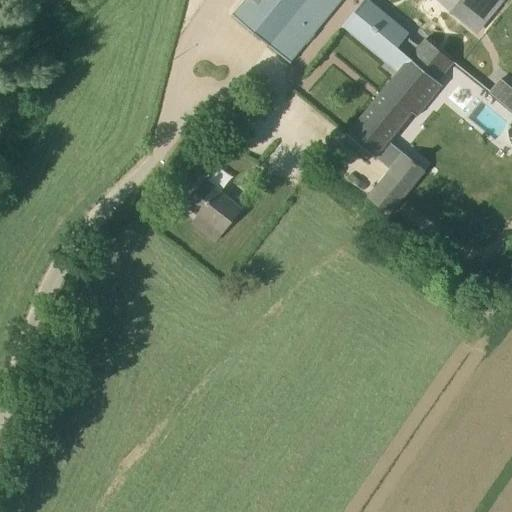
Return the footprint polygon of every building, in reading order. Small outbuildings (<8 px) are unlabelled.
[(247,0),(236,14),(292,60),(308,41),(310,42),(318,33),(316,31),(341,0),(247,0)] [(353,13),(342,26),(398,72),(347,134),(375,157),(411,112),(417,117),(443,85),(437,81),(453,62),(426,39),(420,46),(365,0),(355,12),(354,11),(353,13)] [(463,0),(488,20),(504,0),(463,0)] [(388,168),(365,196),(388,215),(411,187),(388,168)] [(241,209),(205,180),(186,204),(205,220),(198,228),(215,241),(241,209)]
